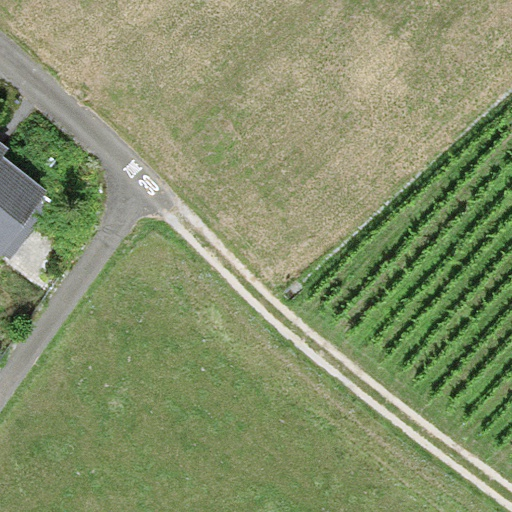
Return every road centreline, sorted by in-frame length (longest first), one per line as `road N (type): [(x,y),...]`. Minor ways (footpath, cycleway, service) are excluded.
road 1 (track): [(130,185),(262,313),(511,504)]
road 2 (residential): [(0,384),(110,229),(130,185)]
road 3 (residential): [(0,57),(130,185)]
